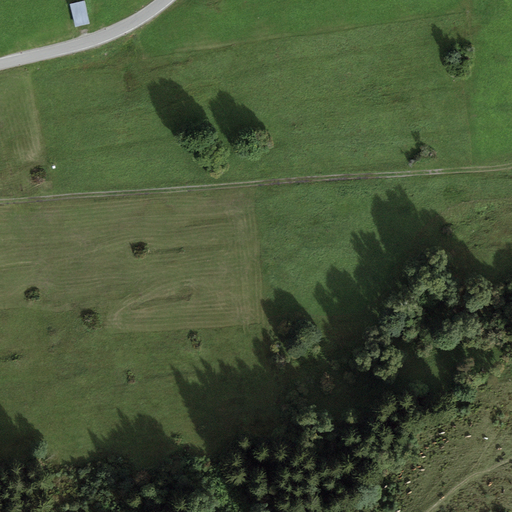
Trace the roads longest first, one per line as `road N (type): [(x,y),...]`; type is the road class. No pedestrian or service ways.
road 1 (track): [(0,204),(511,166)]
road 2 (residential): [(0,65),(87,45),(163,0)]
